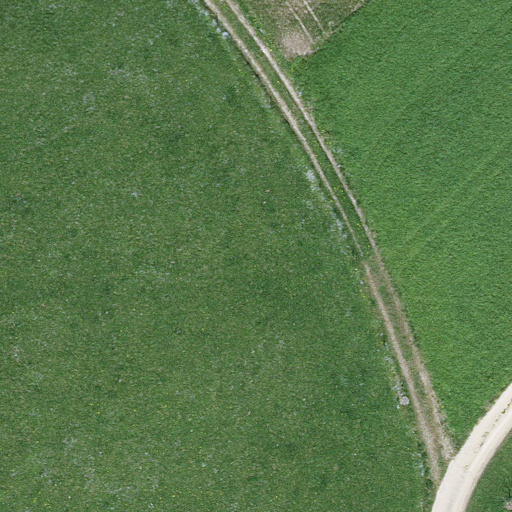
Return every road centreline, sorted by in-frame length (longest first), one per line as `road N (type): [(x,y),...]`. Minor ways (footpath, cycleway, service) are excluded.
road 1 (track): [(447,500),(430,419),(392,310),(332,177),(220,0)]
road 2 (track): [(445,511),(474,449),(511,402)]
